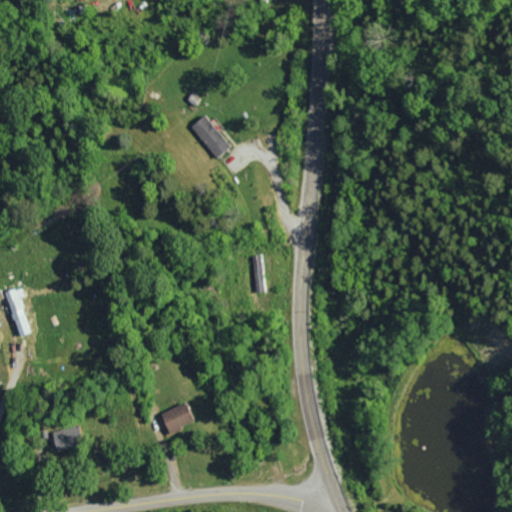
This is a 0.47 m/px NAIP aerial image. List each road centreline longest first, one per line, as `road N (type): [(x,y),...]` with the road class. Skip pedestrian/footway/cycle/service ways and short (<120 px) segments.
road 1 (primary): [(344,511),(311,417),(302,327),(323,0)]
road 2 (secondary): [(335,511),(236,494),(90,511)]
